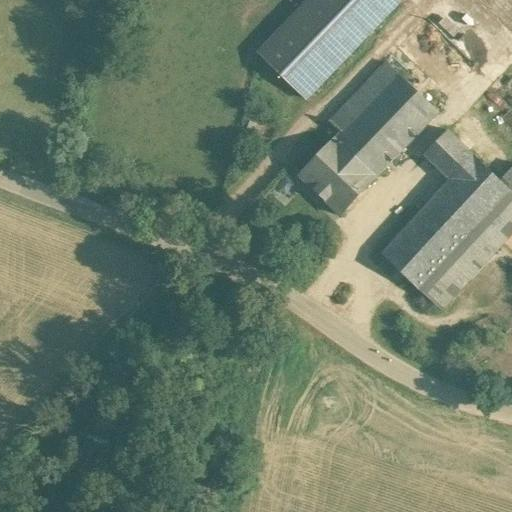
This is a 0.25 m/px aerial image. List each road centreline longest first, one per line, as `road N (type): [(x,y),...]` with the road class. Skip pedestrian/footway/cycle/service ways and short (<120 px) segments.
road 1 (unclassified): [(511,399),(461,388),(206,249),(0,165)]
road 2 (track): [(206,249),(0,446)]
